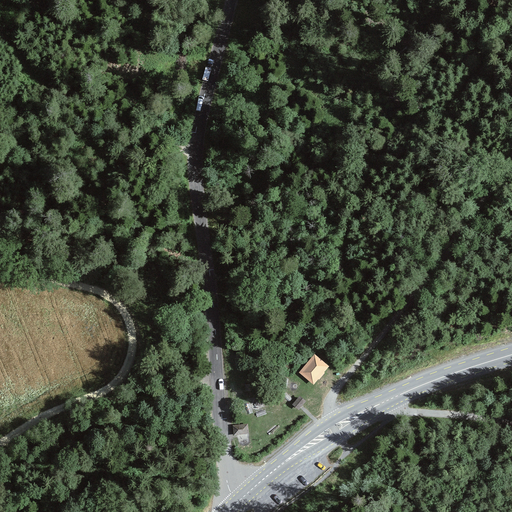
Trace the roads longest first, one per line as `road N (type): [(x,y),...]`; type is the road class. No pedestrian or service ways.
road 1 (unclassified): [(229,509),(196,170),(229,0)]
road 2 (unclassified): [(0,442),(100,393),(124,370),(132,333),(107,297),(0,267)]
road 3 (secondary): [(229,509),(333,428),(511,354)]
road 4 (track): [(333,428),(331,397),(341,380),(511,166)]
road 5 (track): [(511,422),(375,406)]
